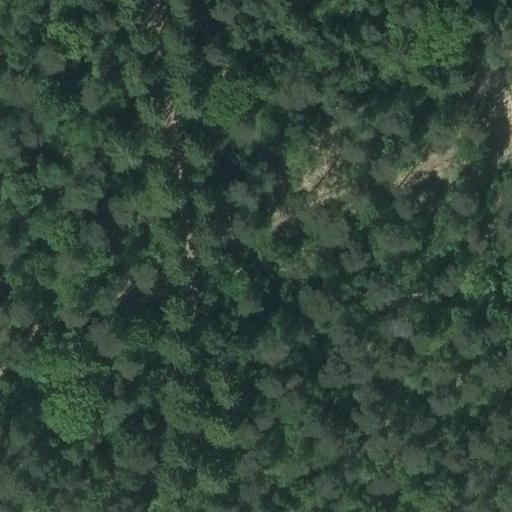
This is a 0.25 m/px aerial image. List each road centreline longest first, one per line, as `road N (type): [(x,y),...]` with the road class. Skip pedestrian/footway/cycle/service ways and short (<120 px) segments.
road 1 (track): [(0,344),(511,122)]
road 2 (track): [(178,511),(195,416),(193,298),(151,0)]
